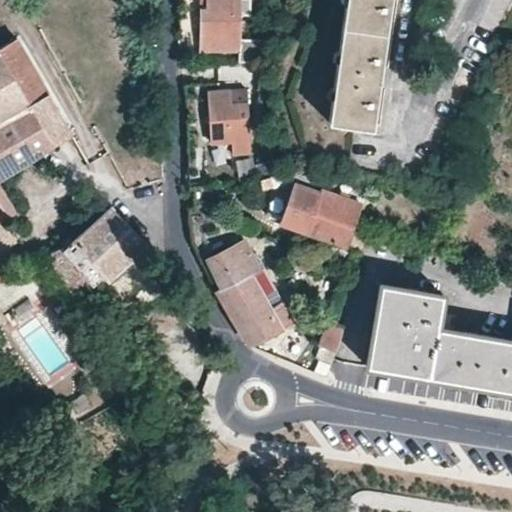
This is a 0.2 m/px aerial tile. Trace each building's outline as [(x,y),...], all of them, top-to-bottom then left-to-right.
[(205,0),(205,7),(200,7),(199,50),(238,50),(238,40),(239,30),(238,0),(205,0)] [(370,128),(388,0),(345,0),(328,121),(357,126),(370,128)] [(15,36),(0,46),(0,56),(26,105),(34,116),(52,145),(55,143),(71,132),(52,99),(38,74),(15,36)] [(247,48),(247,61),(262,61),(267,47),(247,48)] [(0,119),(26,105),(0,56),(0,119)] [(213,78),(212,66),(180,68),(181,86),(184,85),(213,84),(213,78)] [(247,90),(209,91),(210,141),(231,141),(231,152),(249,151),(247,90)] [(0,177),(35,157),(52,145),(34,116),(26,105),(0,119),(0,177)] [(246,180),(267,177),(262,155),(234,158),(246,180)] [(317,165),(310,162),(307,164),(305,165),(303,170),(305,176),(311,179),(317,176),(319,170),(318,167),(317,165)] [(294,184),(281,222),(326,238),(345,245),(353,225),(354,219),(360,205),(360,202),(340,195),(321,188),(319,191),(296,184),(294,184)] [(0,267),(11,262),(15,259),(9,246),(15,242),(1,221),(12,214),(15,211),(7,199),(0,187),(0,267)] [(76,297),(102,274),(107,280),(146,245),(127,224),(111,205),(63,249),(61,246),(45,254),(48,258),(76,297)] [(345,245),(357,249),(365,228),(353,225),(345,245)] [(215,290),(225,307),(247,343),(283,327),(293,321),(282,302),(255,251),(251,253),(244,240),(207,258),(221,285),(215,290)] [(511,338),(482,334),(471,332),(437,327),(441,294),(379,284),(365,365),(511,390),(511,338)] [(324,318),(327,319),(318,345),(335,351),(341,334),(332,330),(343,293),(334,291),(324,318)] [(28,302),(8,311),(14,323),(34,315),(28,302)] [(247,343),(268,352),(326,376),(331,363),(318,359),(315,354),(316,349),(313,346),(306,335),(295,325),(290,325),(283,327),(247,343)] [(315,354),(318,359),(331,363),(335,351),(318,345),(316,349),(315,354)]
